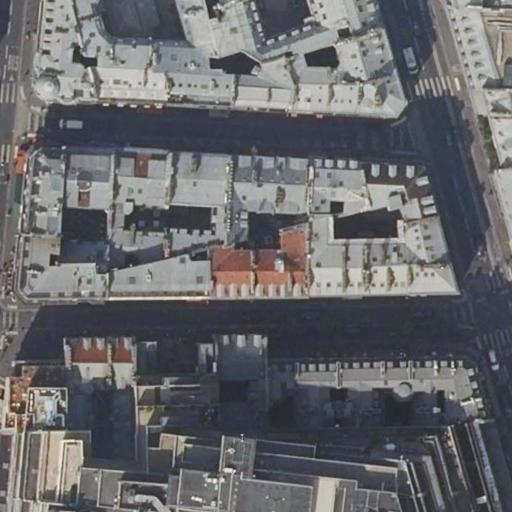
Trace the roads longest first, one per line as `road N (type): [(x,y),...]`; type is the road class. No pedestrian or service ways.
road 1 (residential): [(0,319),(494,308)]
road 2 (residential): [(448,141),(0,123)]
road 3 (secondary): [(448,141),(494,308)]
road 4 (secondary): [(409,0),(448,141)]
road 5 (residential): [(0,123),(11,0)]
